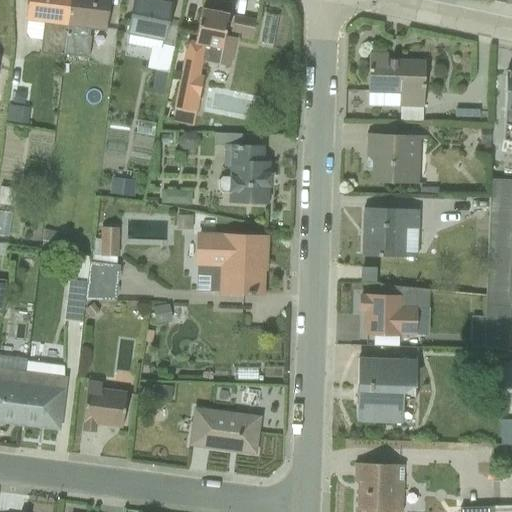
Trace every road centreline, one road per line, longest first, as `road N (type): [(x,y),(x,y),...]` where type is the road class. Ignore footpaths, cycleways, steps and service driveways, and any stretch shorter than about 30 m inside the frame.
road 1 (residential): [(297,503),(325,0)]
road 2 (residential): [(297,503),(0,466)]
road 3 (residential): [(511,31),(358,0)]
